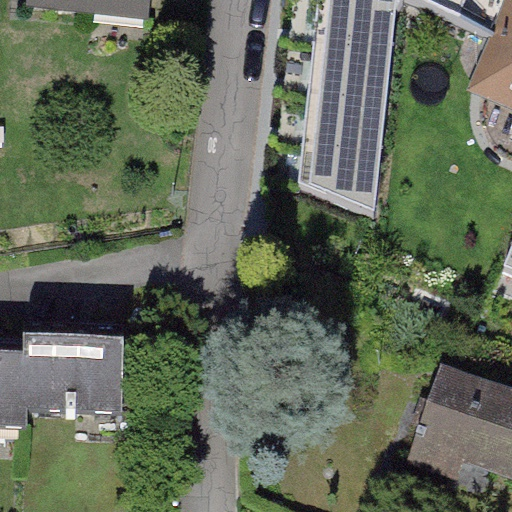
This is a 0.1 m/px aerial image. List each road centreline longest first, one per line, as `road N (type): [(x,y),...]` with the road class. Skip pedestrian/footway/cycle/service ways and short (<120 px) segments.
road 1 (residential): [(217,511),(207,298),(240,0)]
road 2 (unknown): [(213,242),(0,284)]
